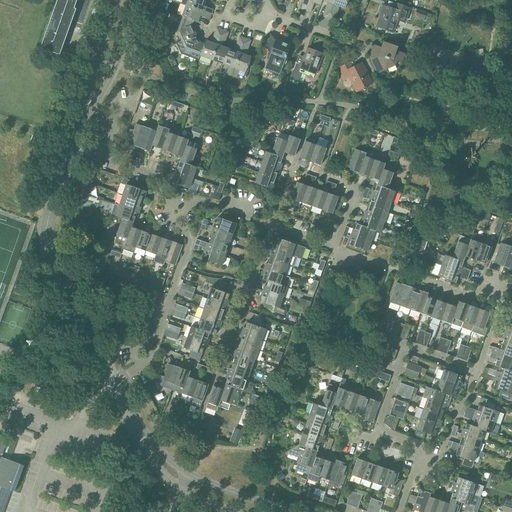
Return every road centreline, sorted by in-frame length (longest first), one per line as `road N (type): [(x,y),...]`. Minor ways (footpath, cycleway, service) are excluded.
road 1 (unclassified): [(116,380),(48,258),(47,209),(69,146)]
road 2 (residential): [(272,226),(293,166),(323,176),(354,187),(334,248)]
road 3 (residential): [(211,383),(272,226)]
road 4 (residential): [(189,239),(145,366),(116,380)]
road 5 (unclassified): [(280,511),(198,480),(149,446)]
road 6 (residential): [(174,212),(158,175),(69,146)]
